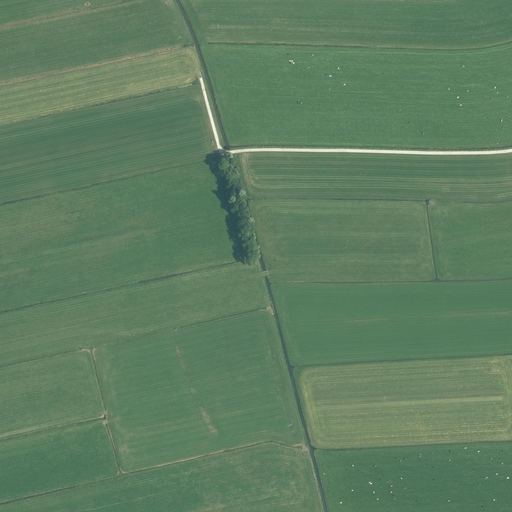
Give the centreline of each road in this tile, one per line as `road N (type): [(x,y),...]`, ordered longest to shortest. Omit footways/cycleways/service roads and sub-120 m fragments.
road 1 (track): [(511,151),(222,152)]
road 2 (track): [(202,87),(0,130)]
